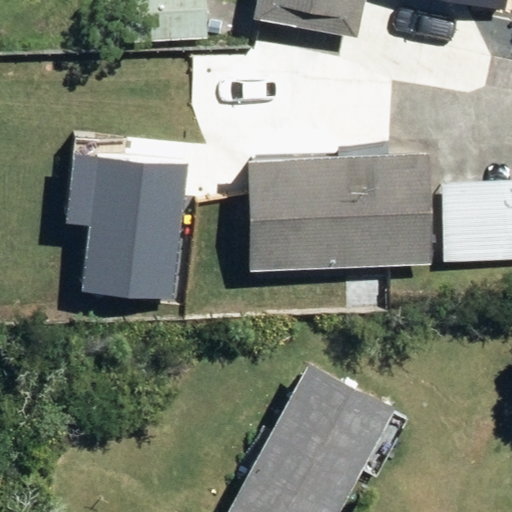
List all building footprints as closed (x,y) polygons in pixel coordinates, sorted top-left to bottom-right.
[(128,0),(129,33),(206,33),(205,0),(128,0)] [(256,0),(255,9),(357,28),(362,0),(256,0)] [(248,149),(252,262),(434,256),(430,143),(248,149)] [(83,289),(169,298),(183,166),(73,154),(66,224),(90,227),(83,289)] [(511,173),(439,177),(442,256),(511,253),(511,173)] [(226,511),(334,511),(396,397),(311,351),(226,511)]
